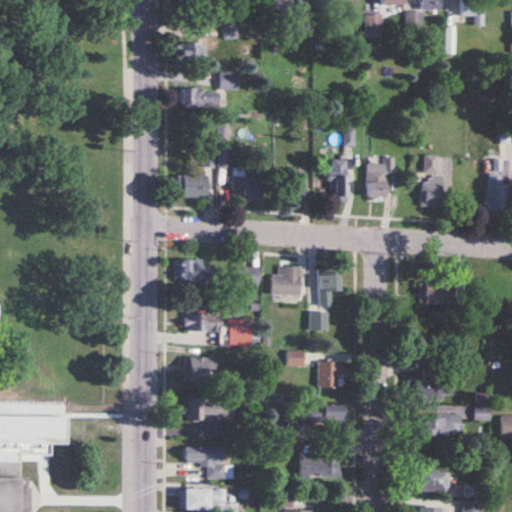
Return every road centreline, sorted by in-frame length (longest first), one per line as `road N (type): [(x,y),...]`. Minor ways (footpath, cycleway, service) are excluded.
road 1 (residential): [(144,511),(143,0)]
road 2 (residential): [(511,244),(146,227)]
road 3 (residential): [(375,511),(378,237)]
